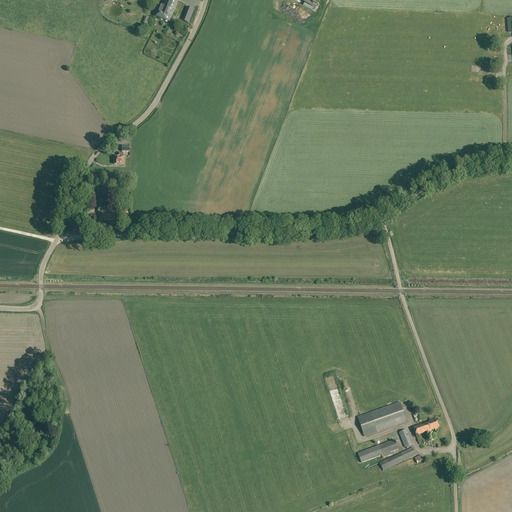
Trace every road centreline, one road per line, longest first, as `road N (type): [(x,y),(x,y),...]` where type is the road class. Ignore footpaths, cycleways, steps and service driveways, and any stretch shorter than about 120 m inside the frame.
road 1 (unclassified): [(57,238),(335,233),(383,217)]
road 2 (unclassified): [(456,511),(453,434),(383,217)]
road 3 (unclassified): [(57,238),(83,170),(148,113),(206,0)]
road 4 (unclassified): [(383,217),(451,175),(511,164)]
